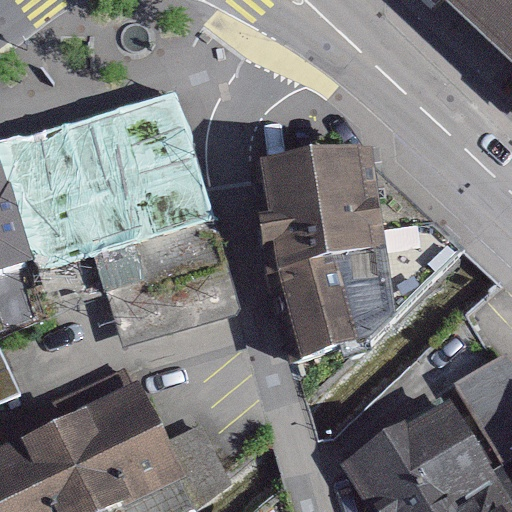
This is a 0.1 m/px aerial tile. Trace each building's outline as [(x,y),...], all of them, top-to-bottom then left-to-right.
[(511,0),(444,0),(511,63),(511,0)] [(180,85),(0,139),(0,155),(18,208),(202,145),(180,85)] [(202,145),(18,208),(39,265),(48,290),(98,275),(122,348),(241,317),(228,271),(212,226),(225,221),(202,145)] [(372,153),(251,167),(265,268),(277,317),(296,365),(370,345),(461,251),(432,221),(372,153)] [(18,208),(0,155),(0,275),(39,265),(18,208)] [(0,349),(0,406),(23,395),(0,349)] [(496,454),(490,460),(511,498),(511,500),(511,360),(508,357),(457,387),(496,454)] [(136,379),(0,446),(0,511),(135,511),(180,492),(199,510),(232,488),(202,428),(169,443),(136,379)] [(372,511),(467,511),(511,498),(490,460),(451,404),(412,432),(406,424),(347,463),(372,511)] [(511,511),(511,500),(511,498),(467,511),(511,511)]
